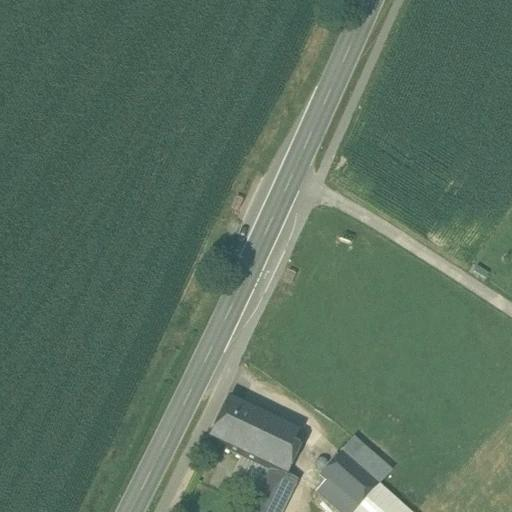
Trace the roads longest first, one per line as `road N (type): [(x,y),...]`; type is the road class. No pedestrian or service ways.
road 1 (secondary): [(125,511),(371,0)]
road 2 (track): [(293,175),(511,313)]
